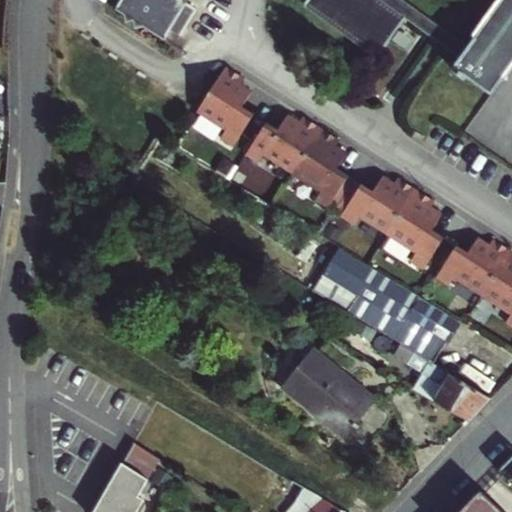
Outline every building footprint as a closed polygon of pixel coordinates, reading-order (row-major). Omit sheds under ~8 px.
[(186,0),(135,0),(127,13),(133,17),(131,25),(137,21),(136,27),(141,23),(161,36),(169,24),(180,32),(196,7),(186,0)] [(308,0),(305,5),(378,58),(406,20),(377,0),(308,0)] [(377,0),(406,20),(460,59),(468,48),(402,0),(377,0)] [(511,67),(511,0),(502,0),(468,48),(460,59),(453,68),(459,73),(457,76),(464,81),(466,78),(491,96),(511,67)] [(249,78),(230,66),(201,111),(228,129),(223,138),(236,146),(257,114),(245,107),(255,92),(244,85),(249,78)] [(295,172),(324,127),(305,114),(301,120),(290,113),(281,128),(270,121),(249,153),(262,161),(267,153),(295,172)] [(343,139),(324,127),(295,172),(323,190),(317,199),(331,207),(352,175),(340,167),(350,153),(339,145),(343,139)] [(390,233),(419,188),(400,175),(396,181),(385,174),(375,189),(363,182),(362,183),(357,180),(338,209),(344,212),(343,214),(356,223),(361,214),(390,233)] [(437,200),(419,188),(390,233),(418,251),(412,260),(426,268),(446,236),(435,228),(444,213),(433,206),(437,200)] [(484,294),(511,249),(511,247),(494,236),(490,242),(479,235),(470,250),(458,243),(437,275),(451,284),(456,275),(484,294)] [(433,363),(458,321),(338,248),(320,278),(353,299),(345,312),(355,318),(376,330),(400,346),(413,354),(414,352),(433,363)] [(511,249),(484,294),(511,311),(511,312),(507,320),(511,323),(511,249)] [(285,386),(360,432),(381,405),(312,352),(285,386)] [(442,386),(434,400),(469,421),(492,398),(433,363),(414,352),(413,354),(407,364),(442,386)] [(434,400),(442,386),(407,364),(403,370),(431,388),(427,395),(434,400)] [(352,441),(360,432),(285,386),(283,388),(352,441)] [(134,445),(123,464),(147,479),(159,460),(134,445)] [(511,460),(501,471),(511,481),(511,460)] [(136,511),(142,500),(137,497),(147,479),(123,464),(121,463),(93,511),(136,511)] [(286,511),(285,511),(339,511),(341,510),(328,501),(305,487),(286,511)] [(501,511),(480,492),(461,511),(501,511)]
